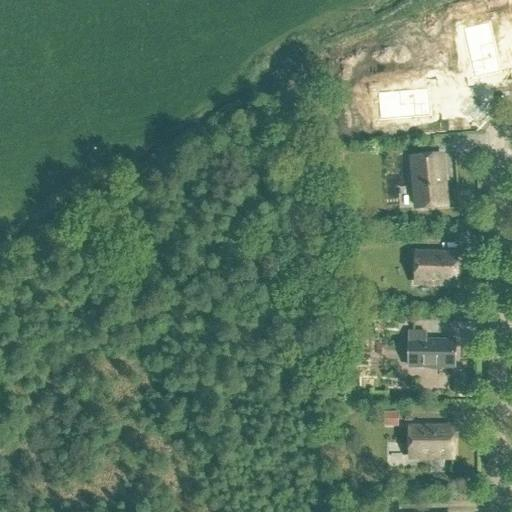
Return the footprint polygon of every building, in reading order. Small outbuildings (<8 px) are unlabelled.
[(489,23),(462,29),(474,79),(501,73),(489,23)] [(406,36),(395,46),(403,54),(414,44),(406,36)] [(429,88),(377,93),(380,120),(431,116),(429,88)] [(446,205),(441,155),(411,158),(416,208),(446,205)] [(413,190),(408,165),(376,172),(388,222),(409,217),(403,193),(413,190)] [(455,284),(456,254),(416,253),(415,283),(455,284)] [(426,333),(412,333),(412,340),(411,340),(411,367),(454,368),(454,341),(426,341),(426,333)] [(398,412),(383,412),(383,427),(398,427),(398,412)] [(410,458),(452,457),(452,428),(409,428),(410,458)]
